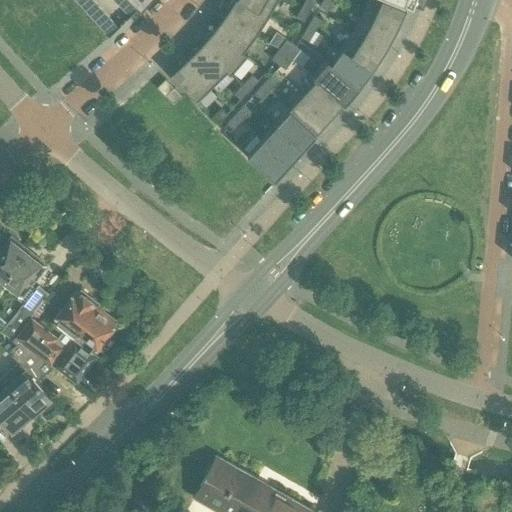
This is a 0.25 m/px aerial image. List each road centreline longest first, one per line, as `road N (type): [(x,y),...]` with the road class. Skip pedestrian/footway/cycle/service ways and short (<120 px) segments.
road 1 (tertiary): [(250,293),(409,126),(443,75),(474,0)]
road 2 (residential): [(477,399),(511,40)]
road 3 (tertiary): [(42,511),(250,293)]
road 4 (unclassified): [(250,293),(45,133)]
road 5 (unclassified): [(477,399),(380,361),(250,293)]
road 6 (residential): [(45,133),(177,0)]
